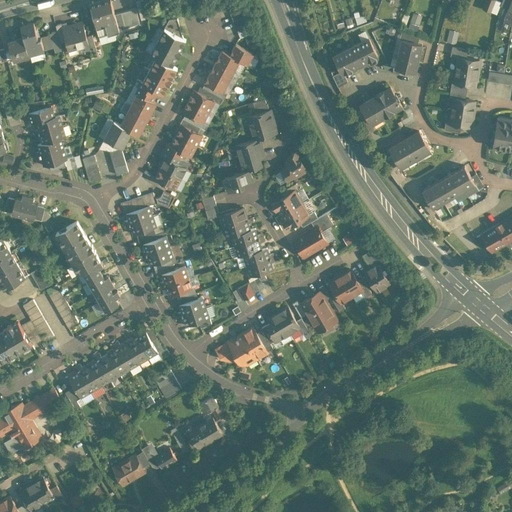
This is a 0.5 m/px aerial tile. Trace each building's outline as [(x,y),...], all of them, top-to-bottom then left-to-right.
[(111,0),(105,0),(91,5),(99,37),(120,31),(115,14),(111,0)] [(495,0),(485,0),(483,8),(491,11),(495,0)] [(499,0),(495,0),(491,11),(497,13),(502,1),(499,0)] [(412,4),(410,10),(414,11),(411,20),(419,23),(424,8),(412,4)] [(241,5),(229,10),(234,21),(245,16),(241,5)] [(136,8),(122,12),(125,23),(124,28),(140,23),(136,8)] [(122,12),(115,14),(120,31),(123,30),(124,28),(125,23),(122,12)] [(245,16),(234,21),(236,26),(247,22),(245,16)] [(178,18),(169,19),(165,27),(183,37),(178,18)] [(34,21),(21,25),(25,36),(30,55),(31,55),(29,51),(44,46),(41,38),(42,37),(41,36),(40,36),(38,31),(37,31),(34,21)] [(66,22),(56,25),(58,30),(61,42),(67,40),(64,29),(68,28),(66,22)] [(247,22),(236,26),(238,32),(249,27),(247,22)] [(68,28),(64,29),(67,40),(70,53),(93,47),(96,46),(92,34),(87,36),(86,32),(83,32),(81,24),(68,28)] [(183,37),(165,27),(151,53),(156,56),(173,64),(177,57),(178,56),(180,54),(179,53),(181,50),(183,48),(182,46),(186,39),(183,37)] [(249,27),(238,32),(241,37),(252,33),(249,27)] [(420,37),(402,29),(400,39),(403,39),(418,43),(420,37)] [(447,41),(457,42),(459,30),(449,29),(447,41)] [(58,30),(50,33),(55,52),(63,50),(61,42),(58,30)] [(25,36),(9,41),(14,59),(22,57),(21,54),(28,52),(29,55),(30,55),(25,36)] [(369,37),(334,54),(342,70),(343,72),(344,72),(358,65),(359,65),(362,63),(363,62),(378,55),(369,37)] [(418,43),(403,39),(399,53),(419,57),(422,44),(418,43)] [(253,53),(236,43),(230,54),(240,59),(240,60),(248,64),(253,53)] [(468,49),(453,45),(450,55),(458,56),(459,56),(467,57),(468,49)] [(230,54),(223,49),(217,60),(234,70),(240,60),(240,59),(230,54)] [(419,57),(399,53),(396,66),(413,70),(415,71),(419,57)] [(173,64),(156,56),(143,81),(158,90),(164,93),(168,85),(170,85),(171,82),(170,82),(172,78),(173,79),(174,76),(174,75),(178,67),(173,64)] [(467,57),(459,56),(458,56),(456,69),(477,72),(479,59),(467,57)] [(234,70),(217,60),(211,71),(229,80),(234,70)] [(413,70),(396,66),(393,65),(393,72),(412,76),(413,70)] [(477,72),(456,69),(454,81),(454,82),(468,84),(475,85),(477,72)] [(343,72),(342,70),(333,75),(338,86),(348,81),(344,72),(343,72)] [(511,82),(511,72),(488,70),(487,80),(511,82)] [(229,80),(211,71),(205,81),(223,91),(223,90),(229,80)] [(158,90),(143,81),(141,80),(138,85),(140,86),(155,95),(158,90)] [(223,91),(205,81),(203,87),(223,98),(224,99),(228,93),(223,90),(223,91)] [(468,84),(454,82),(454,81),(452,81),(451,89),(467,91),(468,84)] [(155,95),(140,86),(137,92),(138,93),(153,100),(155,95)] [(203,87),(200,86),(198,91),(215,100),(214,101),(220,104),(223,98),(203,87)] [(391,87),(371,98),(382,117),(402,105),(391,87)] [(198,91),(194,89),(189,100),(209,111),(214,101),(215,100),(198,91)] [(467,91),(451,89),(450,97),(454,97),(465,99),(467,91)] [(153,100),(138,93),(133,103),(150,113),(156,102),(153,100)] [(465,99),(454,97),(452,110),(473,113),(475,100),(465,99)] [(265,98),(253,101),(255,107),(257,106),(267,103),(265,98)] [(382,117),(371,98),(365,102),(365,103),(361,105),(362,107),(372,123),(382,117)] [(44,100),(26,102),(29,112),(46,107),(44,100)] [(209,111),(189,100),(183,110),(186,112),(203,121),(204,121),(209,111)] [(150,113),(133,103),(127,114),(145,123),(150,113)] [(267,103),(257,106),(259,112),(269,109),(268,103),(267,103)] [(15,104),(4,105),(8,117),(18,114),(15,104)] [(46,107),(29,112),(32,122),(37,121),(55,115),(52,105),(46,107)] [(259,112),(247,115),(251,127),(274,120),(270,109),(269,109),(259,112)] [(473,113),(452,110),(450,122),(450,123),(461,125),(471,126),(473,113)] [(203,121),(186,112),(183,117),(201,127),(206,129),(209,124),(204,121),(203,121)] [(0,149),(7,147),(9,146),(7,138),(5,139),(0,123),(0,120),(2,120),(0,113),(0,149)] [(55,116),(37,121),(39,128),(40,131),(63,125),(60,114),(55,115),(55,116)] [(145,123),(127,114),(121,124),(132,130),(139,134),(145,123)] [(511,117),(498,115),(493,146),(511,148),(511,117)] [(201,127),(183,117),(180,123),(182,124),(182,123),(198,132),(201,127)] [(121,124),(114,120),(105,138),(121,146),(123,147),(132,130),(121,124)] [(274,120),(251,127),(254,138),(259,137),(277,132),(274,120)] [(461,125),(450,123),(450,122),(446,122),(444,129),(460,131),(461,125)] [(198,132),(182,123),(182,124),(176,134),(197,145),(202,134),(198,132)] [(63,125),(40,131),(41,135),(43,142),(61,137),(66,135),(63,125)] [(419,130),(405,139),(416,158),(430,149),(419,130)] [(197,145),(176,134),(171,144),(171,145),(186,153),(191,155),(197,145)] [(61,137),(43,142),(38,143),(40,150),(41,154),(64,147),(61,137)] [(240,157),(263,150),(259,137),(254,138),(236,144),(240,157)] [(121,146),(105,138),(100,147),(110,150),(121,146)] [(405,139),(390,147),(392,151),(392,153),(392,154),(394,155),(401,166),(416,158),(405,139)] [(186,153),(171,145),(171,144),(168,143),(165,148),(183,158),(186,153)] [(121,146),(110,150),(115,167),(126,164),(121,146)] [(64,147),(41,154),(42,157),(44,164),(49,163),(65,158),(67,158),(64,147)] [(183,158),(165,148),(162,154),(166,156),(185,166),(187,160),(183,158)] [(263,150),(240,157),(244,170),(249,169),(261,165),(259,157),(265,155),(263,150)] [(296,151),(290,154),(292,157),(288,160),(287,163),(288,165),(282,169),(288,179),(294,175),(295,177),(303,172),(302,171),(306,169),(306,168),(301,159),(296,151)] [(14,156),(5,154),(4,160),(12,162),(14,156)] [(95,154),(83,158),(85,163),(96,160),(95,154)] [(392,154),(382,160),(390,172),(397,167),(398,168),(401,166),(394,155),(392,154)] [(185,166),(166,156),(161,166),(181,177),(187,167),(185,166)] [(316,171),(306,156),(301,159),(306,168),(306,169),(309,174),(316,171)] [(65,158),(49,163),(51,169),(66,165),(65,159),(65,158)] [(96,160),(85,163),(86,169),(98,166),(96,160)] [(126,164),(115,167),(117,174),(128,171),(126,164)] [(465,165),(454,171),(464,189),(475,183),(465,165)] [(98,166),(86,169),(88,175),(100,172),(98,166)] [(181,177),(161,166),(155,177),(175,188),(181,177)] [(398,168),(397,167),(390,172),(398,183),(405,179),(398,168)] [(244,170),(225,176),(229,189),(238,186),(239,187),(245,185),(244,181),(252,179),(249,169),(244,170)] [(454,171),(444,177),(454,195),(464,189),(454,171)] [(100,172),(88,175),(90,181),(101,177),(100,172)] [(454,195),(444,177),(433,183),(444,201),(454,195)] [(296,182),(281,191),(284,196),(296,189),(297,191),(300,189),(296,182)] [(428,186),(438,204),(444,201),(433,183),(428,186)] [(438,204),(428,186),(422,189),(427,196),(424,197),(426,200),(428,199),(433,207),(438,204)] [(284,196),(273,203),(276,209),(279,207),(282,213),(303,201),(302,201),(301,202),(298,197),(299,195),(297,191),(296,189),(284,196)] [(174,196),(164,190),(160,196),(156,197),(157,202),(168,206),(174,196)] [(153,191),(148,193),(152,204),(157,202),(153,191)] [(148,193),(142,195),(146,206),(150,204),(152,204),(148,193)] [(22,198),(16,197),(15,199),(12,212),(23,215),(28,195),(23,194),(22,198)] [(214,194),(202,198),(204,204),(215,200),(214,194)] [(28,195),(23,215),(34,218),(38,205),(38,202),(33,201),(34,197),(28,195)] [(142,195),(137,197),(141,207),(146,206),(142,195)] [(15,199),(8,197),(4,210),(12,212),(15,199)] [(137,197),(132,199),(135,209),(141,207),(137,197)] [(132,199),(126,201),(130,211),(135,209),(132,199)] [(215,200),(204,204),(206,209),(217,206),(215,200)] [(126,201),(121,202),(124,213),(127,212),(130,211),(126,201)] [(303,201),(282,213),(286,220),(284,221),(287,227),(299,220),(310,213),(303,201)] [(130,211),(127,212),(129,219),(130,223),(153,215),(150,204),(146,206),(141,207),(135,209),(130,211)] [(45,207),(38,205),(34,218),(42,220),(45,207)] [(217,206),(206,209),(209,218),(221,215),(220,212),(219,212),(217,206)] [(233,208),(220,212),(221,215),(224,225),(247,218),(244,207),(235,210),(234,209),(233,208)] [(314,210),(310,213),(299,220),(303,226),(311,221),(318,217),(314,210)] [(153,215),(130,223),(131,226),(134,233),(154,227),(157,226),(153,215)] [(318,217),(311,221),(315,227),(318,225),(321,231),(329,227),(322,215),(318,217)] [(511,215),(482,234),(487,243),(492,252),(508,243),(507,242),(511,238),(511,215)] [(247,218),(224,225),(227,236),(232,234),(250,229),(248,222),(247,218)] [(68,253),(89,241),(77,220),(56,233),(68,253)] [(315,227),(294,239),(304,256),(328,242),(321,231),(318,225),(315,227)] [(154,227),(137,233),(138,238),(155,233),(154,227)] [(250,229),(232,234),(235,245),(259,238),(258,234),(255,227),(250,229)] [(343,236),(346,242),(356,237),(354,231),(343,236)] [(155,233),(138,238),(140,244),(144,243),(157,238),(155,233)] [(0,263),(14,255),(2,234),(0,235),(0,263)] [(482,234),(477,237),(482,246),(487,243),(482,234)] [(157,238),(144,243),(146,250),(147,253),(170,246),(167,235),(157,238)] [(259,238),(235,245),(238,256),(244,254),(262,248),(260,242),(259,238)] [(89,241),(68,253),(80,273),(83,271),(101,261),(96,253),(96,252),(95,249),(95,250),(92,246),(93,246),(92,244),(90,243),(89,241)] [(170,246),(147,253),(148,257),(151,264),(153,263),(171,257),(174,256),(170,246)] [(262,248),(244,254),(247,265),(270,258),(269,254),(267,247),(262,248)] [(380,262),(369,250),(363,254),(371,267),(378,263),(379,262),(380,262)] [(14,255),(0,263),(0,280),(5,288),(26,276),(14,255)] [(171,257),(153,263),(155,269),(173,263),(171,257)] [(270,258),(247,265),(250,275),(273,268),(271,261),(270,258)] [(101,261),(83,271),(89,281),(102,273),(100,268),(104,266),(101,261)] [(173,263),(155,269),(158,275),(162,273),(174,269),(173,263)] [(371,267),(366,270),(378,291),(390,283),(378,263),(371,267)] [(174,269),(162,273),(164,280),(166,284),(189,276),(185,265),(174,269)] [(51,283),(41,266),(31,272),(41,289),(51,283)] [(358,281),(351,269),(340,275),(353,295),(362,290),(363,289),(358,281)] [(102,273),(89,281),(94,290),(112,280),(109,275),(105,277),(102,273)] [(264,273),(259,276),(265,286),(270,283),(264,273)] [(353,295),(340,275),(329,281),(336,292),(341,302),(342,302),(353,295)] [(189,276),(166,284),(167,287),(169,294),(176,292),(192,286),(189,276)] [(259,276),(254,279),(260,289),(265,286),(259,276)] [(366,297),(372,293),(363,278),(358,281),(363,289),(362,290),(366,297)] [(260,289),(254,279),(249,282),(254,292),(260,289)] [(112,280),(94,290),(100,300),(118,290),(117,289),(114,292),(111,287),(115,285),(112,280)] [(249,282),(238,287),(244,298),(254,292),(249,282)] [(331,296),(324,284),(318,288),(320,290),(326,299),(331,296)] [(58,285),(48,291),(51,296),(61,290),(58,285)] [(192,286),(176,292),(178,298),(195,292),(193,286),(192,286)] [(238,287),(233,290),(239,301),(244,298),(238,287)] [(61,290),(51,296),(54,301),(64,295),(61,290)] [(118,290),(100,300),(106,310),(120,302),(117,297),(121,295),(118,290)] [(326,299),(320,290),(301,301),(301,302),(307,313),(318,331),(338,319),(326,299)] [(195,292),(178,298),(180,303),(197,298),(195,292)] [(341,302),(336,292),(331,296),(340,311),(345,307),(342,302),(341,302)] [(64,295),(54,301),(57,306),(67,300),(64,295)] [(197,298),(180,303),(182,310),(183,314),(206,306),(203,295),(197,298)] [(300,299),(293,303),(301,316),(307,313),(301,302),(301,301),(300,299)] [(67,300),(57,306),(60,311),(70,306),(67,300)] [(37,304),(26,310),(29,315),(40,309),(37,304)] [(70,306),(60,311),(63,317),(73,311),(70,306)] [(206,306),(183,314),(184,318),(187,325),(199,321),(210,317),(206,306)] [(296,320),(288,306),(278,312),(290,332),(300,327),(300,326),(296,320)] [(40,309),(29,315),(32,320),(33,320),(43,314),(40,309)] [(73,311),(63,317),(66,322),(76,316),(73,311)] [(278,312),(268,317),(271,322),(267,324),(276,339),(280,337),(280,338),(290,332),(278,312)] [(43,314),(33,320),(36,325),(46,319),(43,314)] [(76,316),(66,322),(69,327),(79,321),(76,316)] [(210,317),(199,321),(201,326),(212,322),(210,317)] [(310,331),(302,317),(296,320),(300,326),(300,327),(304,334),(310,331)] [(42,339),(31,319),(21,325),(32,344),(33,344),(42,339)] [(36,325),(35,326),(38,331),(49,325),(46,319),(36,325)] [(19,320),(13,324),(12,323),(7,326),(8,327),(2,330),(3,331),(15,353),(16,354),(32,344),(21,325),(19,320)] [(276,339),(267,324),(261,327),(262,329),(270,343),(276,339)] [(49,325),(38,331),(44,341),(55,335),(49,325)] [(257,332),(254,326),(242,333),(257,357),(268,350),(257,332)] [(270,343),(262,329),(257,332),(268,350),(273,347),(270,343)] [(146,330),(140,334),(137,330),(134,332),(149,357),(159,351),(146,330)] [(3,331),(0,332),(0,362),(15,353),(3,331)] [(149,357),(134,332),(131,334),(133,338),(127,342),(139,363),(149,357)] [(242,333),(227,342),(230,348),(220,354),(222,357),(236,360),(238,359),(239,360),(248,362),(257,357),(242,333)] [(475,342),(465,339),(463,346),(473,348),(475,342)] [(127,342),(121,345),(118,341),(115,343),(130,368),(139,363),(127,342)] [(227,342),(216,348),(220,354),(230,348),(227,342)] [(130,368),(115,343),(112,345),(114,349),(108,353),(120,374),(130,368)] [(108,353),(102,356),(99,352),(96,354),(111,379),(120,374),(108,353)] [(111,379),(96,354),(93,356),(95,360),(89,364),(101,385),(111,379)] [(101,385),(89,364),(83,367),(80,363),(77,365),(92,391),(101,385)] [(92,391),(77,365),(73,367),(76,371),(70,375),(76,386),(82,396),(92,391)] [(171,368),(155,378),(158,382),(174,373),(171,368)] [(174,373),(158,382),(161,387),(176,378),(174,373)] [(176,378),(161,387),(164,392),(179,383),(176,378)] [(179,383),(164,392),(166,396),(182,387),(179,383)] [(76,386),(66,392),(74,406),(79,403),(77,399),(82,396),(76,386)] [(4,416),(12,429),(22,446),(24,447),(41,437),(42,435),(37,427),(32,426),(29,421),(27,421),(27,416),(36,411),(41,413),(50,407),(51,404),(54,405),(60,401),(61,398),(55,389),(52,388),(40,395),(38,395),(36,396),(36,398),(24,405),(19,403),(14,406),(12,405),(11,406),(10,408),(6,411),(4,416)] [(213,395),(199,404),(204,412),(207,412),(212,409),(218,419),(225,415),(213,395)] [(12,429),(4,416),(0,418),(0,435),(0,436),(12,429)] [(213,417),(190,430),(192,434),(188,436),(193,444),(197,442),(199,446),(222,432),(213,417)] [(182,436),(178,428),(172,431),(177,439),(182,436)] [(177,439),(177,440),(184,451),(189,448),(183,436),(182,436),(177,439)] [(170,445),(155,454),(153,449),(148,448),(145,450),(144,450),(150,462),(153,466),(152,465),(156,466),(161,464),(163,467),(164,467),(166,468),(170,465),(170,463),(177,459),(170,445)] [(144,450),(143,450),(136,454),(143,466),(150,462),(144,450)] [(136,454),(114,467),(123,483),(145,470),(143,466),(136,454)] [(43,476),(33,482),(44,502),(45,503),(55,497),(50,488),(43,476)] [(508,481),(498,487),(501,493),(511,486),(508,481)] [(44,502),(33,482),(21,489),(28,501),(32,509),(33,508),(44,502)] [(64,496),(57,484),(50,488),(55,497),(57,501),(64,496)] [(10,495),(0,501),(0,504),(4,511),(20,511),(17,507),(10,495)] [(32,509),(28,501),(23,504),(27,511),(34,511),(33,508),(32,509)]
